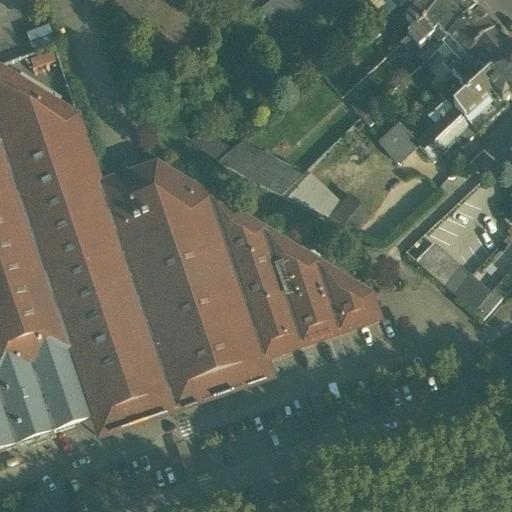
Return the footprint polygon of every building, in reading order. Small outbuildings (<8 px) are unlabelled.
[(256,0),(250,5),(257,14),(275,0),(256,0)] [(276,0),(259,13),(273,32),(314,0),(276,0)] [(385,22),(397,11),(386,0),(367,0),(366,1),(385,22)] [(386,0),(397,11),(408,2),(409,0),(386,0)] [(444,39),(448,43),(478,15),(464,0),(451,0),(416,32),(401,46),(408,54),(417,46),(420,50),(439,33),(444,39)] [(407,21),(416,32),(451,0),(409,0),(408,2),(409,3),(419,3),(419,10),(407,21)] [(442,65),(453,77),(498,36),(478,15),(448,43),(457,52),(442,65)] [(25,35),(30,52),(50,46),(44,29),(25,35)] [(511,59),(511,51),(498,36),(453,77),(462,87),(477,74),(475,72),(478,69),(489,81),(511,59)] [(421,60),(424,64),(448,43),(444,39),(421,60)] [(455,112),(465,123),(493,98),(503,108),(504,108),(510,101),(511,103),(511,59),(489,81),(455,112)] [(0,452),(93,420),(93,421),(265,362),(379,323),(371,300),(157,169),(146,172),(154,195),(108,211),(101,188),(78,120),(0,72),(0,452)] [(352,108),(362,121),(371,113),(372,111),(362,98),(352,108)] [(493,98),(465,123),(477,136),(478,137),(507,111),(504,108),(503,108),(493,98)] [(436,128),(454,111),(446,102),(427,119),(436,128)] [(462,150),(477,136),(465,123),(455,112),(454,111),(436,128),(418,145),(417,146),(418,147),(434,164),(456,144),(462,150)] [(378,120),(371,113),(362,121),(369,128),(378,120)] [(379,145),(398,165),(418,147),(417,146),(418,145),(400,126),(379,145)] [(219,150),(212,160),(217,163),(232,151),(205,132),(200,137),(219,150)] [(190,145),(212,160),(219,150),(200,137),(190,145)] [(371,222),(374,219),(351,195),(348,198),(340,206),(308,172),(301,179),(277,166),(262,158),(239,145),(232,151),(217,163),(249,181),(259,186),(281,198),(325,220),(356,236),(371,222)] [(154,195),(146,172),(101,188),(108,211),(154,195)] [(405,221),(388,203),(376,214),(393,232),(405,221)] [(415,263),(472,312),(475,308),(478,310),(490,296),(470,279),(472,278),(434,246),(415,263)] [(472,312),(483,322),(511,289),(511,270),(490,296),(478,310),(475,308),(472,312)] [(273,385),(265,362),(93,421),(101,443),(273,385)]
